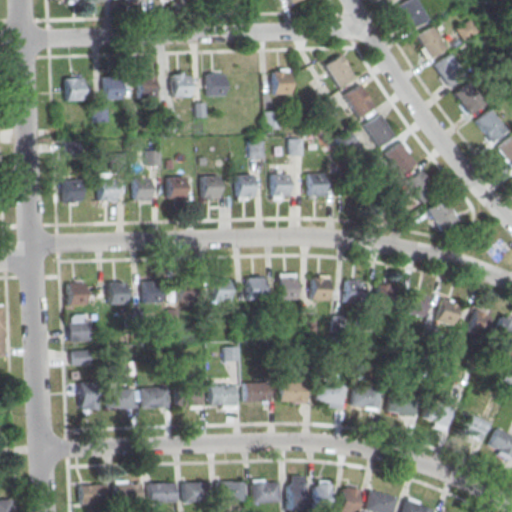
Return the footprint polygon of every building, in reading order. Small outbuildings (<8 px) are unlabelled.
[(396,4),(402,0),(415,0),(425,18),(409,27),(396,4)] [(454,29),(462,41),(476,31),(468,19),(454,29)] [(412,35),(428,24),(444,45),(429,57),(412,35)] [(431,63),(446,52),(462,74),(447,85),(431,63)] [(323,65),(339,55),(353,77),(337,87),(323,65)] [(287,68),(269,68),(269,94),(287,94),(287,68)] [(204,75),(221,74),(221,96),(205,97),(204,75)] [(170,76),(186,75),(187,97),(170,98),(170,76)] [(135,77),(151,76),(152,98),(136,99),(135,77)] [(101,78),(117,77),(118,99),(102,100),(101,78)] [(63,79),(79,78),(80,100),(63,101),(63,79)] [(452,92),(467,80),(483,102),(468,113),(452,92)] [(341,95),(357,85),(371,107),(355,117),(341,95)] [(324,118),(331,108),(322,102),(315,111),(324,118)] [(90,106),(105,105),(106,122),(91,123),(90,106)] [(473,119),(488,108),(504,130),(489,141),(473,119)] [(262,112),(276,111),(277,129),(263,129),(262,112)] [(160,115),(174,115),(175,132),(161,133),(160,115)] [(362,125),(378,115),(392,137),(376,147),(362,125)] [(354,140),(346,129),(332,138),(340,150),(354,140)] [(495,145),(510,134),(511,136),(511,166),(511,167),(495,145)] [(285,139),(299,138),(300,156),(286,156),(285,139)] [(246,141),(260,141),(261,158),(247,159),(246,141)] [(382,155),(397,143),(413,164),(398,176),(382,155)] [(143,150),(157,149),(158,166),(144,167),(143,150)] [(108,154),(122,153),(123,170),(109,171),(108,154)] [(403,182),(418,170),(434,191),(419,203),(403,182)] [(268,175),(285,174),(286,196),(269,197),(268,175)] [(304,174),(321,174),(322,196),(305,197),(304,174)] [(233,175),(249,175),(250,197),(234,198),(233,175)] [(199,177),(216,176),(216,198),(200,199),(199,177)] [(165,178),(182,177),(182,199),(166,200),(165,178)] [(130,179),(146,178),(147,200),(131,201),(130,179)] [(95,180),(112,179),(113,201),(96,202),(95,180)] [(60,180),(77,180),(78,202),(61,202),(60,180)] [(425,210),(441,199),(455,221),(439,232),(425,210)] [(276,277),(293,277),(293,300),(276,300),(276,277)] [(244,278),(261,278),(262,300),(245,301),(244,278)] [(309,278),(326,279),(325,301),(308,300),(309,278)] [(175,280),(192,279),(192,302),(175,302),(175,280)] [(210,279),(227,279),(228,301),(210,301),(210,279)] [(344,280),(361,282),(359,304),(342,302),(344,280)] [(140,282),(157,281),(157,304),(140,304),(140,282)] [(64,282),(65,305),(82,305),(82,282),(64,282)] [(106,282),(123,282),(123,304),(106,305),(106,282)] [(375,284),(392,287),(388,309),(371,306),(375,284)] [(408,291),(425,295),(420,317),(403,313),(408,291)] [(439,299),(456,303),(449,325),(433,320),(439,299)] [(473,309),(489,316),(481,337),(465,331),(473,309)] [(65,314),(65,340),(87,340),(87,314),(65,314)] [(499,316),(511,321),(511,330),(505,348),(489,342),(499,316)] [(235,346),(220,346),(220,361),(235,361),(235,346)] [(85,349),(67,349),(67,365),(85,365),(85,349)] [(93,381),(76,381),(76,410),(93,410),(93,381)] [(277,381),(277,401),(303,401),(303,382),(277,381)] [(315,381),(313,401),(340,405),(343,385),(315,381)] [(240,382),(268,382),(268,401),(241,402),(240,382)] [(351,385),(348,405),(375,409),(378,389),(351,385)] [(206,386),(233,386),(234,405),(206,405),(206,386)] [(171,388),(199,387),(199,406),(172,407),(171,388)] [(137,390),(165,389),(165,408),(138,409),(137,390)] [(102,390),(130,390),(130,409),(103,409),(102,390)] [(388,392),(385,411),(411,417),(415,398),(388,392)] [(426,399),(420,418),(445,426),(451,407),(426,399)] [(462,412),(454,430),(478,440),(485,422),(462,412)] [(511,436),(495,428),(486,446),(509,457),(511,451),(511,436)] [(302,474),(283,474),(283,509),(302,509),(302,474)] [(310,509),(328,509),(328,479),(310,479),(310,509)] [(214,483),(241,482),(242,501),(214,502),(214,483)] [(179,484),(207,483),(207,502),(180,503),(179,484)] [(248,484),(276,483),(276,502),(249,503),(248,484)] [(145,485),(172,484),(173,503),(145,504),(145,485)] [(76,485),(103,485),(104,504),(76,505),(76,485)] [(110,485),(137,485),(138,504),(110,505),(110,485)] [(352,511),(356,488),(340,486),(335,511),(352,511)] [(366,491),(361,510),(368,511),(389,511),(393,498),(366,491)] [(0,511),(0,500),(8,500),(8,511),(0,511)] [(403,500),(398,511),(428,511),(429,510),(403,500)]
